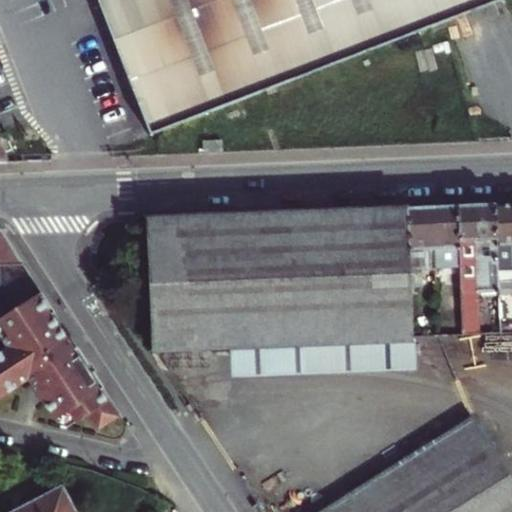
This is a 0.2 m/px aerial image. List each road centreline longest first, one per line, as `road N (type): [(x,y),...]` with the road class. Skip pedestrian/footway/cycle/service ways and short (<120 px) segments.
road 1 (unknown): [(0,430),(191,466),(368,421),(511,405)]
road 2 (tertiary): [(511,170),(41,192)]
road 3 (residential): [(41,192),(55,254),(221,511)]
